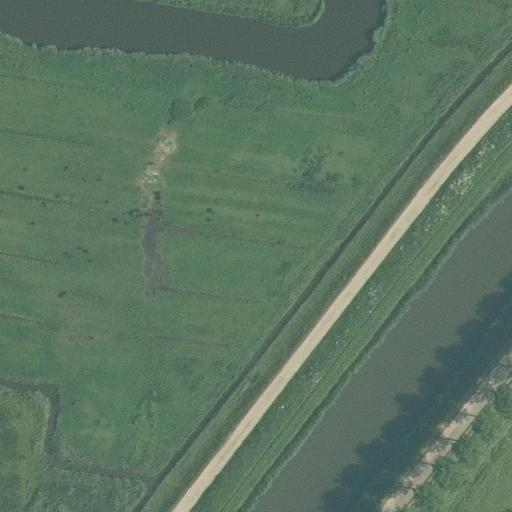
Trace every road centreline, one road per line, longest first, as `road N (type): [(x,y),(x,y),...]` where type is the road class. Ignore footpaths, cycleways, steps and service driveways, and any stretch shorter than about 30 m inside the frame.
road 1 (track): [(181,511),(431,186),(511,97)]
road 2 (unclassified): [(395,511),(511,365)]
